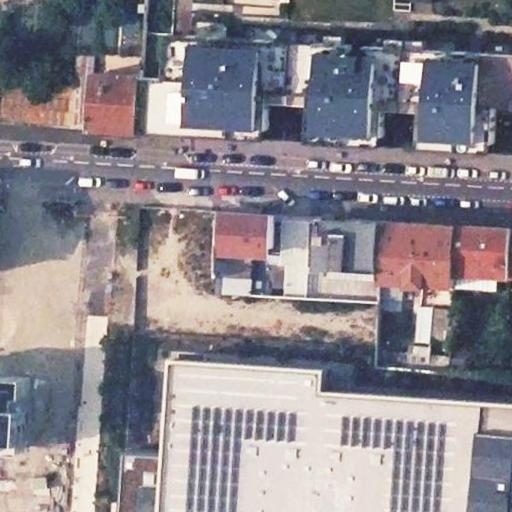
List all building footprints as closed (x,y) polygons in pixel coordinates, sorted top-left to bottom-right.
[(511,48),(147,28),(141,131),(511,150),(511,48)] [(76,87),(58,86),(56,126),(141,131),(144,76),(94,73),(93,57),(76,56),(76,87)] [(15,84),(3,90),(0,123),(56,126),(58,86),(15,84)] [(254,213),(223,211),(221,292),(288,296),(290,264),(283,263),(286,215),(254,213)] [(382,271),(384,221),(302,216),(301,231),(310,232),(308,267),(382,271)] [(456,286),(460,226),(424,223),(384,221),(382,271),(382,281),(384,300),(405,297),(406,282),(410,283),(410,285),(428,286),(428,284),(456,286)] [(496,275),(511,275),(511,228),(500,228),(460,226),(456,286),(456,287),(495,290),(496,275)] [(452,341),(454,309),(434,308),(432,341),(452,341)] [(511,511),(511,407),(319,396),(321,366),(174,357),(169,448),(131,446),(127,511),(511,511)] [(0,450),(47,452),(48,409),(3,408),(4,385),(0,384),(0,450)]
